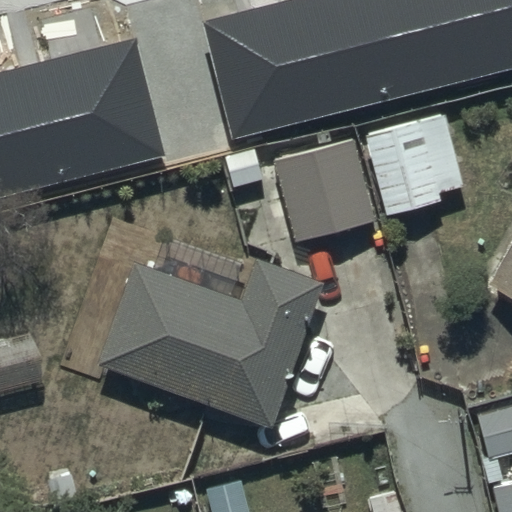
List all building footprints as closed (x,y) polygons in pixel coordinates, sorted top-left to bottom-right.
[(511,0),(296,0),(203,24),(232,138),(511,67),(511,0)] [(136,37),(0,71),(0,196),(166,155),(136,37)] [(440,109),(363,131),(386,212),(439,197),(437,189),(461,182),(440,109)] [(272,156),(294,238),(375,217),(353,134),(272,156)] [(511,292),(511,236),(488,279),(511,292)] [(196,280),(149,263),(134,258),(96,359),(267,422),(320,278),(254,254),(238,296),(196,280)] [(30,326),(0,332),(0,390),(43,380),(30,326)] [(511,511),(511,398),(473,408),(497,511),(511,511)]
